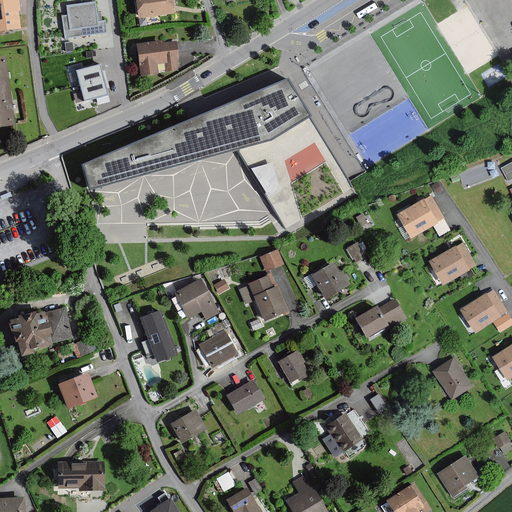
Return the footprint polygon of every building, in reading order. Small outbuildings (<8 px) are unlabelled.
[(16,0),(0,0),(0,29),(20,27),(16,0)] [(171,0),(137,0),(139,16),(173,12),(171,0)] [(96,2),(68,6),(69,14),(63,15),(66,36),(106,31),(105,20),(102,20),(101,12),(97,13),(96,2)] [(163,42),(138,44),(142,75),(158,73),(157,63),(166,62),(167,72),(179,70),(176,42),(163,44),(163,42)] [(0,57),(0,125),(12,124),(3,57),(0,57)] [(107,95),(100,65),(84,69),(83,64),(69,67),(72,82),(79,81),(84,101),(107,95)] [(310,117),(309,115),(284,79),(231,101),(194,118),(188,120),(84,166),(90,188),(240,148),(277,211),(287,227),(353,189),(349,182),(311,119),(310,117)] [(511,178),(511,162),(503,168),(509,180),(511,178)] [(493,177),(489,164),(460,174),(465,187),(493,177)] [(445,218),(432,195),(400,213),(413,236),(445,218)] [(357,243),(348,248),(349,249),(356,261),(365,256),(357,243)] [(476,265),(463,243),(431,261),(444,284),(476,265)] [(266,271),(282,264),(277,250),(270,253),(260,257),(266,271)] [(333,263),(310,275),(323,298),(349,284),(341,268),(337,271),(333,263)] [(266,277),(237,288),(242,303),(254,299),(263,322),(286,313),(277,288),(271,290),(266,277)] [(199,279),(172,293),(186,319),(200,312),(205,322),(218,315),(199,279)] [(507,314),(494,291),(462,309),(475,332),(507,314)] [(392,297),(355,318),(366,338),(403,317),(392,297)] [(71,338),(64,309),(44,314),(51,342),(71,338)] [(51,344),(51,342),(44,314),(43,311),(19,317),(19,319),(12,321),(20,356),(33,353),(32,349),(51,344)] [(139,318),(156,362),(165,359),(175,355),(167,335),(165,330),(158,311),(154,313),(150,314),(139,318)] [(221,331),(196,345),(209,369),(234,354),(221,331)] [(511,374),(511,344),(494,355),(507,378),(511,374)] [(293,353),(277,363),(289,384),(297,379),(298,382),(307,376),(293,353)] [(436,369),(434,371),(453,400),(473,386),(454,357),(436,369)] [(86,374),(58,386),(68,408),(96,396),(86,374)] [(225,395),(236,415),(263,400),(251,380),(225,395)] [(378,392),(369,396),(377,409),(385,405),(378,392)] [(195,411),(169,424),(179,443),(205,430),(195,411)] [(343,414),(324,427),(342,451),(360,438),(343,414)] [(493,435),(502,450),(511,444),(511,442),(504,429),(493,435)] [(465,456),(439,474),(455,498),(468,489),(466,485),(479,477),(465,456)] [(104,465),(58,464),(58,488),(78,488),(78,493),(103,493),(104,465)] [(228,470),(216,476),(223,489),(235,483),(228,470)] [(297,494),(284,502),(290,511),(326,511),(304,476),(291,484),(297,494)] [(410,485),(385,502),(391,511),(426,511),(428,511),(410,485)] [(258,511),(246,490),(227,501),(233,511),(258,511)] [(176,511),(165,493),(158,498),(163,505),(152,511),(176,511)] [(25,511),(24,498),(0,500),(0,511),(35,511),(33,511),(25,511)]
